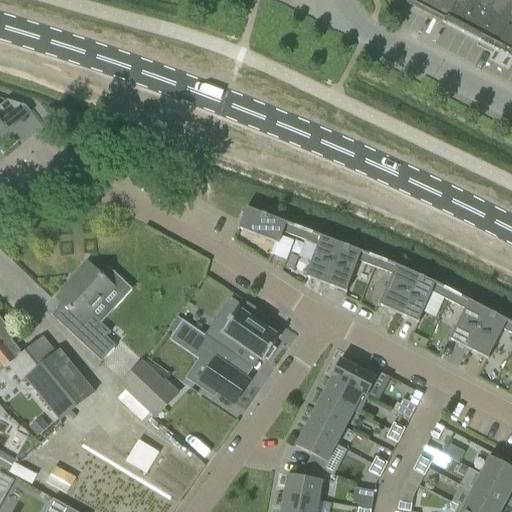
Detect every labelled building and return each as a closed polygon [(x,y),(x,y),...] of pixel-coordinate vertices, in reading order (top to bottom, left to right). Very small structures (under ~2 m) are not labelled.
[(445,24),(511,59),(511,0),(406,0),(444,19),(442,23),(445,25),(445,24)] [(282,233),(286,224),(245,209),(237,231),(238,231),(239,230),(278,245),(282,233)] [(300,239),(303,231),(286,224),(282,233),(300,239)] [(320,237),(303,231),(300,239),(317,246),(320,237)] [(325,285),(340,245),(320,237),(317,246),(304,279),(306,279),(306,278),(325,285)] [(345,291),(357,262),(360,253),(340,245),(325,285),(346,293),(347,292),(345,291)] [(378,259),(360,253),(357,262),(374,268),(378,259)] [(392,275),(396,266),(393,265),(378,259),(374,268),(392,275)] [(90,314),(121,280),(108,268),(100,277),(88,266),(87,267),(85,265),(75,276),(77,278),(57,299),(81,322),(70,334),(101,362),(115,347),(106,338),(110,333),(90,314)] [(397,315),(415,275),(396,266),(392,275),(377,307),(379,308),(379,306),(397,315)] [(418,322),(431,293),(435,284),(415,275),(397,315),(418,324),(419,323),(418,322)] [(448,301),(452,293),(437,286),(435,284),(431,293),(448,301)] [(468,302),(452,293),(448,301),(464,310),(468,302)] [(212,325),(204,336),(233,356),(240,346),(263,362),(265,359),(268,361),(275,350),(272,348),(279,339),(262,327),(269,318),(244,301),(222,332),(212,325)] [(467,350),(488,312),(468,302),(464,310),(448,341),(449,342),(450,341),(467,350)] [(487,358),(502,330),(507,322),(488,312),(467,350),(488,361),(489,359),(487,358)] [(10,340),(14,336),(0,319),(0,367),(2,370),(7,367),(22,355),(10,340)] [(182,321),(171,337),(211,365),(197,386),(214,398),(217,393),(234,405),(244,389),(241,387),(245,381),(248,383),(249,382),(228,368),(235,357),(233,356),(204,336),(182,321)] [(511,324),(507,322),(502,330),(511,335),(511,324)] [(22,355),(7,367),(22,383),(26,381),(59,422),(94,394),(82,381),(71,367),(59,351),(55,354),(42,338),(22,355)] [(367,396),(378,374),(379,373),(356,361),(353,367),(340,360),(330,379),(331,379),(331,378),(366,397),(367,396)] [(178,396),(141,362),(120,384),(157,418),(178,396)] [(358,416),(368,397),(367,396),(366,397),(331,378),(331,379),(322,396),(353,412),(358,416)] [(416,407),(422,396),(415,392),(409,404),(416,407)] [(353,412),(322,396),(313,413),(344,429),(353,412)] [(344,429),(313,413),(304,430),(335,446),(344,429)] [(39,417),(28,428),(36,437),(48,426),(39,417)] [(401,437),(405,430),(393,424),(389,431),(401,437)] [(437,440),(443,429),(436,426),(430,437),(431,437),(437,440)] [(322,472),(335,446),(304,430),(295,447),(311,456),(306,466),(322,472)] [(397,444),(401,437),(389,431),(386,438),(397,444)] [(145,475),(159,453),(139,439),(124,462),(145,475)] [(449,446),(444,457),(451,460),(457,450),(449,446)] [(511,489),(511,469),(503,465),(505,461),(491,454),(480,475),(511,492),(511,489)] [(431,462),(420,457),(420,456),(416,464),(428,470),(431,462)] [(387,464),(376,458),(372,465),(383,471),(387,464)] [(318,502),(323,474),(324,474),(324,472),(322,472),(306,466),(301,464),(301,466),(299,478),(287,476),(283,495),(318,502)] [(424,477),(428,470),(416,464),(412,471),(413,471),(424,477)] [(379,478),(383,471),(372,465),(368,472),(379,478)] [(45,482),(66,494),(75,478),(54,466),(45,482)] [(511,492),(480,475),(468,469),(459,486),(471,492),(502,509),(511,492)] [(358,505),(371,507),(374,492),(354,489),(351,503),(358,505)] [(500,511),(502,509),(471,492),(462,509),(458,506),(458,507),(466,511),(500,511)] [(316,511),(318,502),(283,495),(280,511),(316,511)] [(74,511),(53,500),(46,511),(74,511)] [(405,511),(409,511),(411,505),(399,503),(397,511),(398,511),(405,511)]
